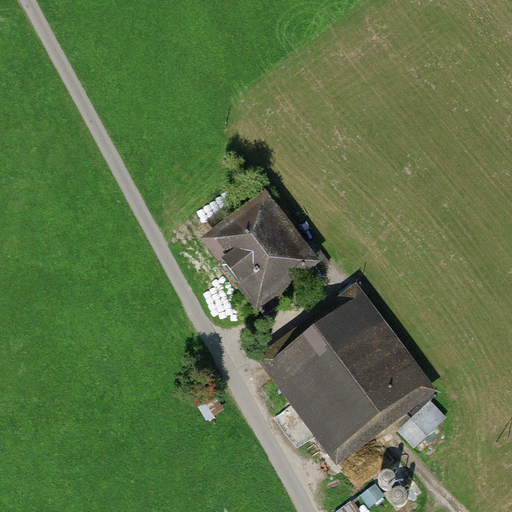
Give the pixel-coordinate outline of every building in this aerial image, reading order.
[(267,317),(334,267),(280,197),(214,248),(267,317)] [(268,366),(346,469),(438,399),(360,296),(268,366)] [(438,407),(404,436),(418,452),(452,423),(438,407)] [(378,483),(380,489),(384,492),(389,492),(394,489),(395,484),(394,479),(390,476),(385,476),(380,479),(378,483)] [(392,498),(391,503),(393,507),(397,510),(402,510),(406,507),(408,503),(408,498),(404,494),(400,493),(395,494),(392,498)]
